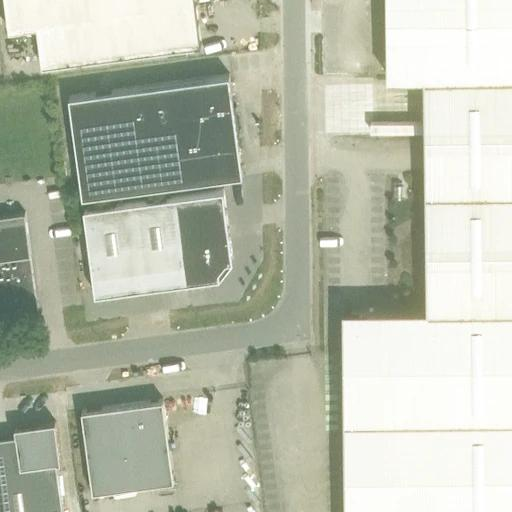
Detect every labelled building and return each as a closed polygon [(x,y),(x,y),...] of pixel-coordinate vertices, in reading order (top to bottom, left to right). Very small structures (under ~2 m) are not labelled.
[(5,0),(10,29),(38,25),(37,25),(196,4),(195,0),(5,0)] [(511,511),(511,0),(387,0),(388,75),(426,74),(428,308),(352,309),(352,308),(344,308),(344,309),(344,317),(346,511),(511,511)] [(201,44),(196,4),(37,25),(38,25),(43,64),(201,44)] [(243,174),(239,143),(229,73),(69,95),(83,195),(243,174)] [(191,280),(202,278),(220,276),(219,269),(227,260),(233,259),(224,188),(179,194),(191,280)] [(143,286),(186,280),(191,280),(179,194),(132,200),(143,286)] [(96,293),(102,292),(143,286),(132,200),(84,207),(96,293)] [(0,314),(38,310),(30,254),(31,254),(25,211),(0,214),(0,314)] [(93,490),(174,479),(163,398),(82,409),(93,490)] [(16,434),(0,435),(0,511),(63,511),(57,461),(61,461),(56,420),(15,426),(16,434)]
